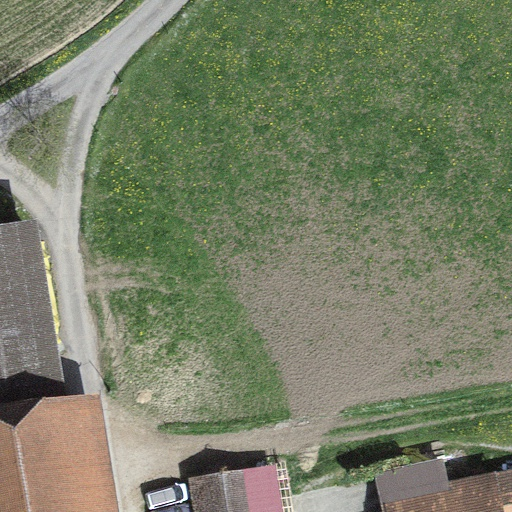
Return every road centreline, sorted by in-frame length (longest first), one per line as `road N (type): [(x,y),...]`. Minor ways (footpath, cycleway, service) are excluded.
road 1 (track): [(97,65),(65,240),(111,511)]
road 2 (unclassified): [(168,0),(97,65),(0,117)]
